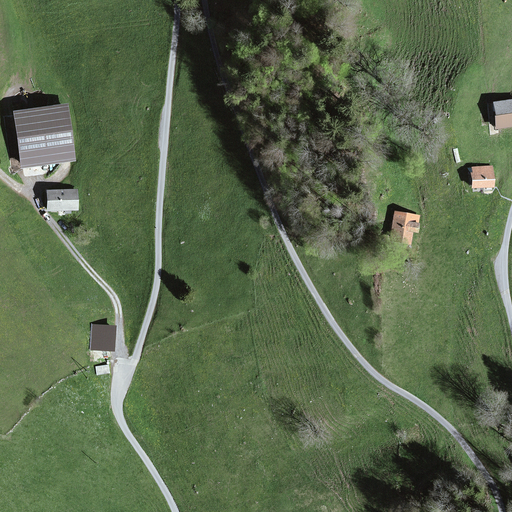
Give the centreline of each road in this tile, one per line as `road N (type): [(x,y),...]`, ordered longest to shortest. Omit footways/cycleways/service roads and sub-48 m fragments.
road 1 (unclassified): [(202,0),(256,170),(309,285),(367,367),(446,426),(476,461),(501,511)]
road 2 (unclassified): [(175,511),(117,409),(158,276),(177,0)]
